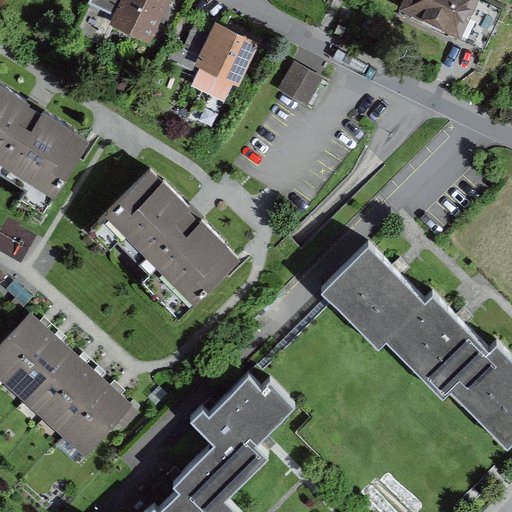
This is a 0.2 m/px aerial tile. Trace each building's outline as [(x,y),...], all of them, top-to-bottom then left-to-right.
[(91,0),(89,7),(114,19),(110,27),(153,47),(173,2),(168,0),(91,0)] [(507,5),(494,0),(406,0),(402,11),(487,49),(507,5)] [(262,45),(219,25),(193,78),(237,98),(262,45)] [(326,79),(295,62),(279,92),(310,108),(326,79)] [(0,178),(51,210),(92,140),(0,84),(0,178)] [(195,315),(248,254),(149,169),(96,230),(195,315)] [(0,228),(0,253),(19,265),(35,237),(5,219),(0,228)] [(372,244),(325,289),(383,350),(392,341),(430,305),(372,244)] [(440,299),(430,305),(392,341),(434,382),(442,374),(459,392),(499,354),(440,299)] [(0,351),(0,377),(5,383),(51,332),(33,315),(0,351)] [(51,332),(5,383),(25,400),(71,350),(51,332)] [(499,354),(459,392),(511,446),(511,353),(506,347),(499,354)] [(71,350),(25,400),(45,419),(91,368),(71,350)] [(91,368),(45,419),(66,438),(112,387),(91,368)] [(197,419),(220,441),(255,472),(273,453),(263,444),(298,407),(275,385),(266,395),(248,378),(214,415),(207,408),(197,419)] [(112,387),(66,438),(88,458),(134,407),(112,387)] [(246,511),(231,498),(255,472),(220,441),(180,483),(186,489),(167,510),(169,511),(246,511)] [(169,511),(167,510),(159,503),(150,511),(169,511)]
